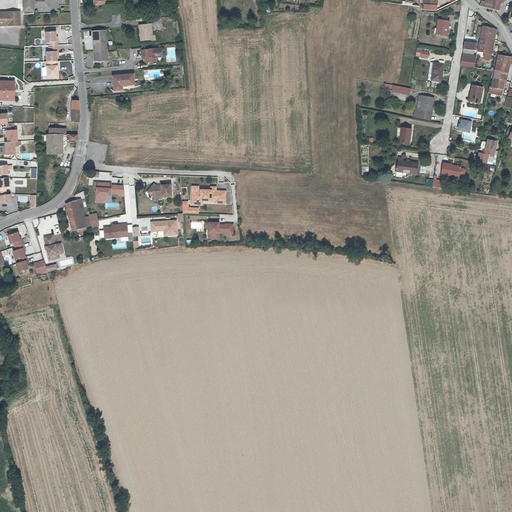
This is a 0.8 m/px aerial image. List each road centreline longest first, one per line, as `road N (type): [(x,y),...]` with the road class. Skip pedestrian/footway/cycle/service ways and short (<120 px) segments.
road 1 (residential): [(75,165),(229,174)]
road 2 (residential): [(439,140),(466,0)]
